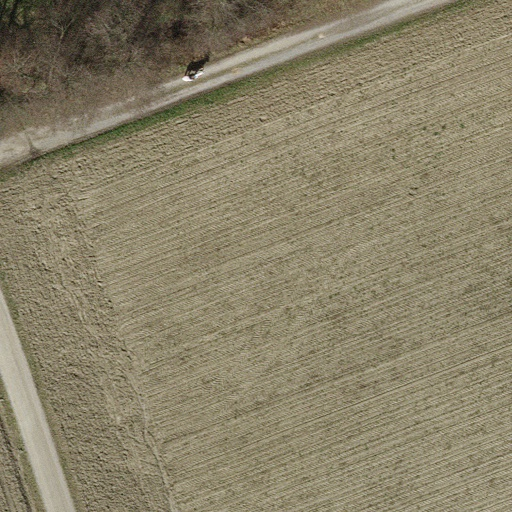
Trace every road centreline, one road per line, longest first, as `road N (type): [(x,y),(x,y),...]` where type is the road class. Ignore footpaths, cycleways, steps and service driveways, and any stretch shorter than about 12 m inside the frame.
road 1 (track): [(0,153),(394,0)]
road 2 (track): [(62,511),(0,325)]
